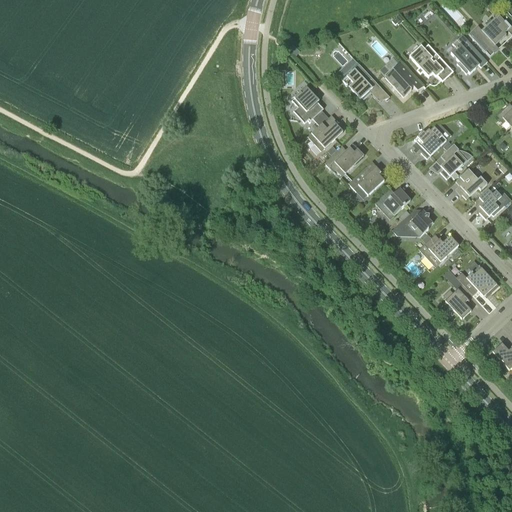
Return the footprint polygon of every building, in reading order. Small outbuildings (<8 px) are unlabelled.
[(511,19),(506,13),(499,19),(498,17),(481,32),(477,28),(469,36),(490,59),(499,51),(511,38),(511,19)] [(481,70),(487,64),(462,36),(452,46),(456,50),(450,55),(458,64),(456,66),(466,76),(468,74),(469,76),(479,67),(481,70)] [(442,84),(443,83),(453,74),(428,47),(423,51),(421,48),(409,58),(428,79),(434,74),(442,84)] [(417,93),(423,88),(401,64),(385,79),(403,99),(411,92),(410,91),(412,88),(417,93)] [(381,90),(359,66),(342,82),(349,90),(350,88),(363,102),(371,95),(369,93),(372,90),(376,94),(381,90)] [(310,123),(323,111),(317,104),(319,102),(306,89),(291,102),(297,109),(293,113),(304,125),(308,121),(310,123)] [(511,108),(509,105),(495,118),(502,126),(505,123),(510,129),(511,127),(511,108)] [(343,133),(334,124),(327,131),(322,126),(307,139),(321,153),(343,133)] [(426,161),(446,142),(450,138),(439,126),(435,128),(430,133),(428,131),(424,135),(423,133),(414,142),(423,151),(420,154),(426,161)] [(363,158),(357,151),(352,146),(346,152),(342,148),(324,165),(339,181),(363,158)] [(332,147),(327,153),(332,157),(337,151),(332,147)] [(446,181),(459,169),(470,159),(467,157),(464,155),(461,154),(457,153),(452,148),(436,163),(443,171),(439,174),(446,181)] [(371,174),(366,169),(348,186),(363,201),(367,197),(367,198),(384,182),(378,176),(381,174),(376,169),(371,174)] [(478,182),(468,172),(455,184),(462,191),(459,194),(466,201),(483,185),(479,181),(478,182)] [(394,195),(390,191),(390,190),(374,205),(389,222),(410,203),(399,191),(394,195)] [(492,197),(488,192),(475,204),(482,211),(479,214),(485,221),(490,217),(492,219),(506,205),(496,193),(492,197)] [(511,214),(509,211),(503,216),(507,221),(511,216),(511,214)] [(418,217),(414,212),(391,233),(396,240),(404,233),(407,236),(413,231),(420,238),(428,231),(427,230),(433,224),(429,219),(429,216),(425,216),(423,213),(418,217)] [(511,224),(505,232),(497,223),(489,232),(502,245),(511,234),(511,224)] [(442,245),(435,236),(417,253),(424,261),(431,255),(440,264),(458,247),(449,238),(442,245)] [(498,288),(479,267),(466,279),(461,274),(456,280),(458,282),(462,287),(472,298),(477,293),(483,299),(491,291),(493,292),(498,288)] [(452,286),(458,282),(456,280),(453,277),(448,282),(452,286)] [(462,321),(471,313),(464,305),(472,298),(462,287),(445,303),(462,321)] [(511,369),(511,348),(508,352),(501,345),(492,354),(509,372),(511,369)]
